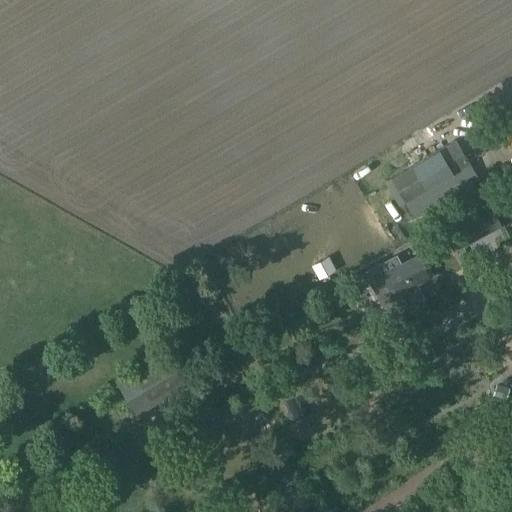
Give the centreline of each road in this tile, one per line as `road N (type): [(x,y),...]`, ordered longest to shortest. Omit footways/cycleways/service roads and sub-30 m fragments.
road 1 (unclassified): [(27,511),(49,485),(175,470),(291,393),(511,267)]
road 2 (unclassified): [(389,511),(511,434)]
